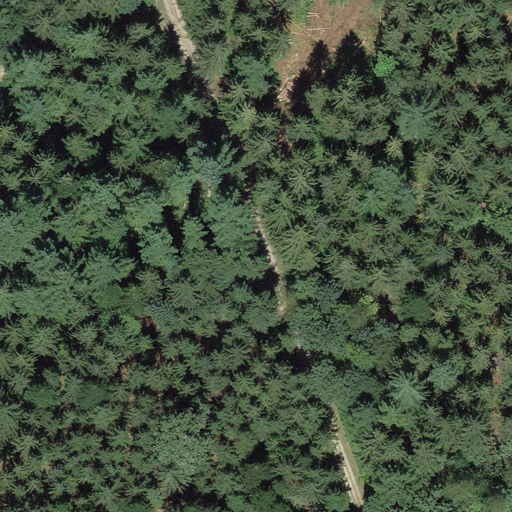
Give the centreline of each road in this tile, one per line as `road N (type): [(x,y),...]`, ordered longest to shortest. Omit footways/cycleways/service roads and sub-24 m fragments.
road 1 (track): [(167,0),(357,511)]
road 2 (track): [(0,61),(148,0)]
